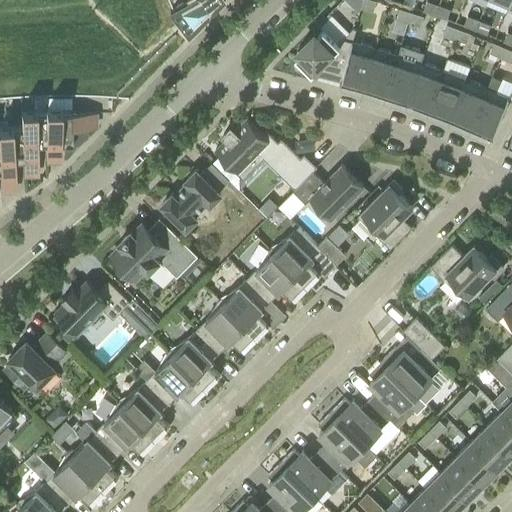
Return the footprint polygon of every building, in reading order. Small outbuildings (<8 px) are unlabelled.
[(184,0),(170,8),(171,10),(173,9),(189,30),(188,31),(189,32),(220,0),(184,0)] [(377,0),(375,0),(363,0),(361,7),(374,11),(377,0)] [(424,10),(436,14),(439,4),(428,0),(424,10)] [(439,4),(436,14),(448,19),(452,9),(439,4)] [(408,22),(412,12),(400,8),(397,18),(408,22)] [(412,12),(408,22),(421,26),(424,16),(412,12)] [(342,81),(353,41),(356,29),(353,28),(349,32),(332,15),(298,49),(301,52),(295,57),(299,60),(297,68),(309,71),(312,74),(316,71),(329,77),(341,80),(341,81),(342,81)] [(476,30),(480,19),(469,15),(465,26),(476,30)] [(480,19),(476,30),(489,35),(493,24),(480,19)] [(455,39),(459,28),(447,24),(443,34),(455,39)] [(459,28),(455,39),(467,43),(471,33),(459,28)] [(376,47),(353,41),(342,81),(364,87),(376,47)] [(501,57),(506,47),(494,42),(489,52),(501,57)] [(376,47),(364,87),(386,94),(399,54),(376,47)] [(511,49),(506,47),(501,57),(511,61),(511,49)] [(386,94),(407,101),(421,61),(399,54),(386,94)] [(429,109),(450,117),(466,78),(470,67),(448,59),(443,70),(429,109)] [(421,61),(407,101),(429,109),(443,70),(421,61)] [(487,87),(471,126),(493,136),(494,135),(493,134),(510,96),(508,96),(497,92),(502,80),(493,75),(487,87)] [(466,78),(450,117),(471,126),(487,87),(466,78)] [(72,112),(72,108),(72,96),(47,97),(47,106),(46,106),(47,143),(46,143),(46,148),(61,148),(60,143),(72,143),(72,127),(96,126),(96,112),(72,112)] [(37,143),(46,143),(47,143),(46,106),(21,107),(21,121),(22,121),(24,159),(23,159),(23,162),(38,161),(37,143)] [(295,188),(317,167),(304,154),(301,157),(281,138),(278,141),(268,131),(264,135),(247,118),(235,130),(231,126),(224,134),(227,138),(215,150),(238,172),(258,152),(295,188)] [(0,156),(1,166),(0,166),(1,178),(16,177),(14,160),(23,159),(24,159),(22,121),(21,121),(0,123),(0,156)] [(219,190),(230,180),(212,162),(201,173),(197,168),(186,179),(188,181),(175,194),(173,193),(162,203),(187,227),(197,217),(196,215),(209,202),(211,203),(221,192),(219,190)] [(332,217),(363,185),(342,164),(325,182),(313,171),(294,191),(306,203),(311,197),(332,217)] [(358,216),(390,248),(412,226),(402,217),(413,206),(399,193),(402,189),(393,180),(358,216)] [(133,233),(133,232),(132,231),(120,243),(121,245),(112,254),(136,278),(145,269),(149,272),(161,260),(177,277),(198,255),(190,248),(173,230),(161,241),(143,223),(133,233)] [(322,249),(318,245),(299,226),(288,237),(272,246),(270,248),(308,286),(309,286),(321,273),(309,261),(322,249)] [(346,254),(327,236),(318,245),(322,249),(337,264),(346,254)] [(190,248),(198,255),(200,257),(207,250),(197,241),(190,248)] [(453,244),(431,266),(465,299),(491,273),(495,277),(504,267),(492,255),(488,259),(474,245),(464,255),(453,244)] [(295,299),(308,287),(308,286),(270,248),(268,250),(259,266),(248,277),(271,300),(284,287),(295,299)] [(233,263),(229,259),(223,265),(227,269),(233,263)] [(258,337),(271,324),(259,312),(271,300),(248,277),(238,288),(222,297),(220,299),(258,337)] [(114,319),(131,301),(109,280),(98,291),(87,280),(76,290),(73,288),(63,298),(66,301),(55,312),(57,313),(54,316),(66,327),(68,325),(78,334),(103,308),(114,319)] [(502,285),(496,280),(479,297),(485,303),(502,285)] [(511,282),(487,308),(498,319),(505,311),(511,317),(511,282)] [(134,298),(131,301),(120,312),(147,338),(160,324),(134,298)] [(245,350),(257,338),(258,337),(220,299),(217,301),(208,317),(198,328),(221,351),(233,338),(245,350)] [(404,330),(421,346),(432,358),(445,345),(416,316),(404,330)] [(207,388),(208,388),(220,375),(208,363),(221,351),(198,328),(187,339),(171,348),(169,350),(207,388)] [(52,364),(66,350),(48,332),(34,346),(27,340),(9,358),(12,361),(5,369),(24,387),(31,380),(37,386),(56,368),(52,364)] [(511,371),(511,343),(498,358),(511,371)] [(395,346),(382,359),(416,393),(441,367),(432,358),(421,346),(412,355),(404,347),(401,351),(395,346)] [(194,401),(207,389),(207,388),(169,350),(167,352),(158,368),(147,379),(170,402),(182,389),(194,401)] [(416,393),(382,359),(369,373),(374,378),(370,381),(378,389),(370,397),(390,418),(399,426),(414,410),(406,402),(416,393)] [(158,414),(170,402),(147,379),(137,390),(121,399),(118,401),(157,439),(170,426),(158,414)] [(471,388),(460,399),(467,406),(477,395),(471,388)] [(18,414),(0,396),(0,423),(3,421),(8,425),(18,414)] [(345,397),(332,410),(365,444),(390,418),(370,397),(361,406),(354,398),(350,402),(345,397)] [(456,416),(467,406),(460,399),(449,410),(456,416)] [(511,399),(502,410),(511,420),(511,399)] [(144,452),(156,440),(157,439),(118,401),(116,403),(107,419),(96,430),(120,453),(132,440),(144,452)] [(60,405),(44,419),(53,428),(68,414),(60,405)] [(365,444),(332,410),(319,424),(324,429),(320,432),(328,440),(319,448),(340,469),(354,455),(366,466),(376,455),(365,444)] [(511,450),(511,420),(502,410),(486,425),(511,450)] [(440,419),(430,429),(436,436),(447,426),(440,419)] [(106,490),(107,490),(119,477),(107,465),(120,453),(96,430),(87,421),(77,431),(86,440),(86,441),(70,450),(68,452),(106,490)] [(511,454),(511,450),(486,425),(471,441),(499,468),(511,454)] [(426,447),(436,436),(430,429),(419,440),(426,447)] [(483,483),(499,468),(471,441),(456,456),(483,483)] [(294,448),(281,461),(315,495),(324,485),(332,493),(348,477),(340,469),(319,448),(311,457),(303,449),(299,453),(294,448)] [(410,449),(399,460),(406,467),(417,456),(410,449)] [(93,503),(106,491),(106,490),(68,452),(66,454),(57,470),(46,481),(69,504),(81,491),(93,503)] [(483,483),(456,456),(441,471),(468,498),(483,483)] [(395,478),(406,467),(399,460),(388,471),(395,478)] [(297,511),(315,495),(281,461),(268,474),(273,480),(269,483),(277,491),(269,499),(281,511),(297,511)] [(451,511),(454,511),(468,498),(441,471),(426,486),(451,511)] [(60,511),(69,504),(46,481),(35,492),(19,501),(17,504),(25,511),(60,511)] [(451,511),(426,486),(410,502),(420,511),(451,511)] [(381,511),(385,508),(368,491),(359,501),(369,511),(381,511)] [(244,499),(230,511),(281,511),(269,499),(260,508),(252,500),(249,504),(244,499)] [(420,511),(410,502),(400,511),(420,511)]
